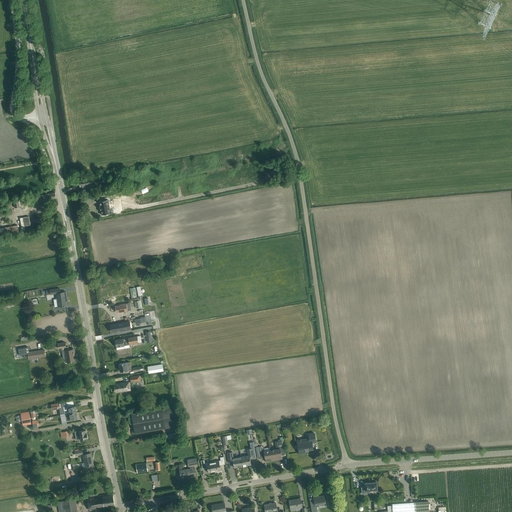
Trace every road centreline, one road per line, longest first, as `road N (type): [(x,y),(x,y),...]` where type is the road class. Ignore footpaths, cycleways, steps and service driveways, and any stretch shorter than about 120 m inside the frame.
road 1 (unclassified): [(347,465),(299,169),(243,0)]
road 2 (tertiary): [(120,507),(56,170)]
road 3 (tertiary): [(120,507),(347,465)]
road 4 (tertiary): [(347,465),(511,452)]
road 5 (unclassified): [(38,116),(12,109),(18,65),(11,0)]
